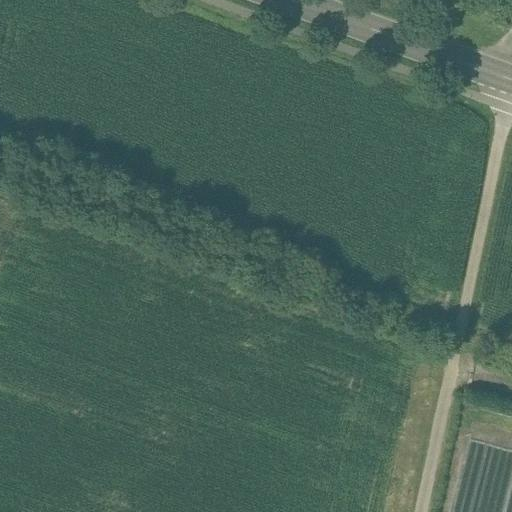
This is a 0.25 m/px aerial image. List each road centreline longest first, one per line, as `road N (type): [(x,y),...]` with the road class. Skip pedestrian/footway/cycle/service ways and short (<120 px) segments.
road 1 (unclassified): [(419,511),(510,79)]
road 2 (primary): [(287,0),(510,79)]
